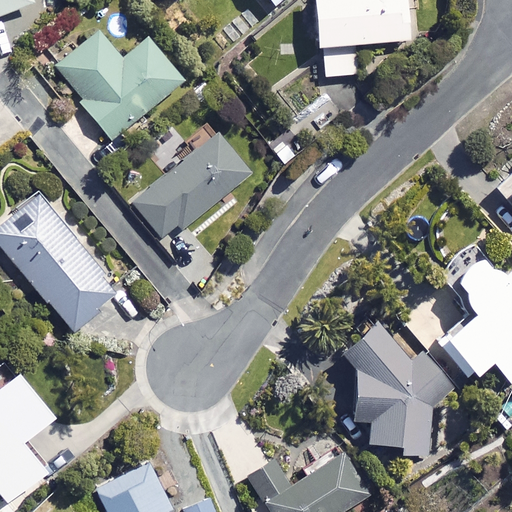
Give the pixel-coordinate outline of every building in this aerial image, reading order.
[(0,0),(0,11),(29,0),(0,0)] [(309,0),(312,43),(320,43),(322,74),(354,72),(352,40),(405,37),(402,0),(309,0)] [(119,58),(95,29),(50,66),(108,137),(179,79),(144,37),(119,58)] [(248,169),(214,128),(129,199),(163,240),(248,169)] [(511,179),(503,187),(511,198),(511,179)] [(115,287),(34,192),(0,220),(0,246),(68,327),(115,287)] [(496,273),(477,249),(446,274),(471,306),(439,331),(471,370),(488,357),(507,380),(511,375),(511,263),(510,262),(496,273)] [(365,417),(364,437),(393,439),(392,449),(430,453),(440,400),(454,385),(417,350),(410,357),(367,316),(336,349),(350,362),(346,415),(365,417)] [(0,374),(0,493),(2,496),(41,464),(15,434),(47,408),(12,365),(0,374)] [(333,511),(365,492),(339,449),(294,476),(280,453),(246,474),(268,511),(333,511)] [(169,511),(144,461),(94,486),(106,511),(169,511)] [(213,511),(207,496),(181,507),(183,511),(213,511)]
